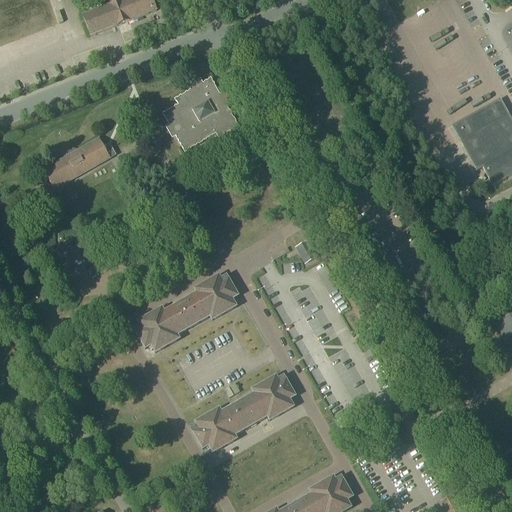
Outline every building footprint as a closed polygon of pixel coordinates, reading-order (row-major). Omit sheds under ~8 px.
[(0,46),(54,26),(43,0),(30,0),(32,3),(0,14),(0,46)] [(151,0),(127,0),(83,18),(90,38),(157,12),(151,0)] [(178,107),(163,116),(185,154),(224,131),(226,135),(230,133),(232,137),(241,132),(227,109),(231,106),(224,94),(220,96),(211,81),(203,85),(201,81),(188,89),(191,92),(175,101),(178,107)] [(457,125),(452,128),(459,142),(477,173),(483,170),(483,169),(484,168),(486,171),(484,171),(484,172),(484,173),(485,174),(492,187),(511,176),(511,121),(508,115),(501,101),(495,104),(457,125)] [(65,159),(43,172),(54,192),(116,157),(111,150),(106,153),(98,140),(77,153),(76,152),(71,152),(66,155),(64,159),(65,159)] [(299,248),(296,250),(305,265),(307,264),(308,264),(314,261),(314,260),(316,259),(307,243),(305,245),(304,244),(298,248),(299,248)] [(139,327),(134,331),(136,334),(135,334),(145,351),(151,348),(155,355),(179,341),(177,337),(210,319),(212,322),(236,308),(232,301),(238,298),(228,282),(226,278),(220,281),(219,278),(195,291),(196,295),(164,313),(162,310),(137,324),(139,327)] [(511,314),(496,324),(511,352),(511,314)] [(197,428),(191,431),(193,435),(202,451),(208,448),(212,455),(237,441),(235,437),(256,425),(267,419),(269,423),(294,409),(289,401),(295,398),(286,382),(283,378),(278,381),(276,378),(251,392),(253,395),(221,414),(219,410),(195,424),(197,428)] [(405,416),(401,419),(410,436),(415,433),(416,436),(421,433),(419,430),(420,430),(411,413),(410,414),(408,411),(403,414),(405,416)] [(345,511),(351,509),(347,502),(353,498),(343,482),(341,478),(335,482),(333,478),(309,492),(311,496),(298,503),(282,511),(277,511),(276,510),(273,511),(345,511)] [(443,502),(441,503),(445,511),(460,511),(452,497),(449,498),(449,497),(442,501),(443,502)]
